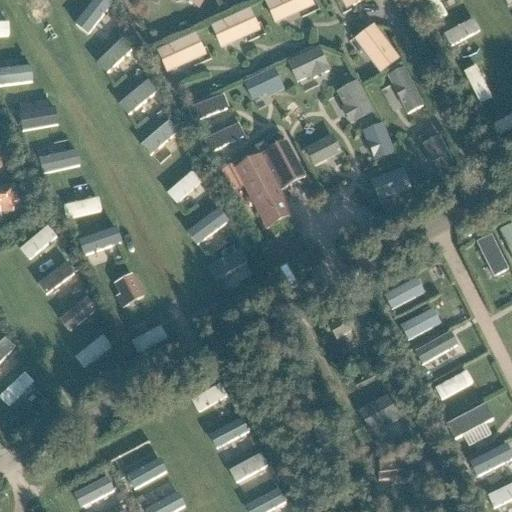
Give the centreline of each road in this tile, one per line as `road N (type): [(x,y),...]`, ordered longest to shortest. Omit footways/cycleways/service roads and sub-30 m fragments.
road 1 (unclassified): [(0,468),(488,194)]
road 2 (residential): [(488,194),(384,0)]
